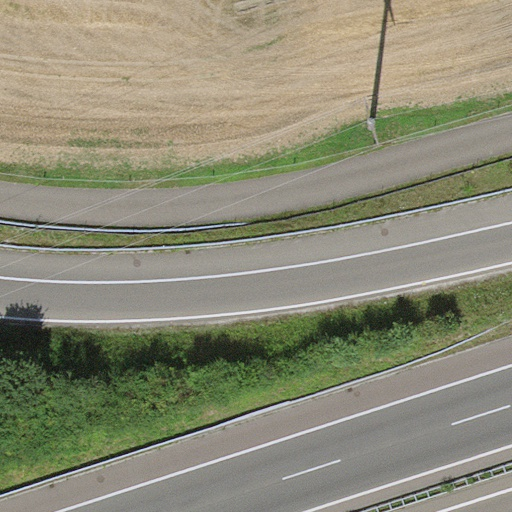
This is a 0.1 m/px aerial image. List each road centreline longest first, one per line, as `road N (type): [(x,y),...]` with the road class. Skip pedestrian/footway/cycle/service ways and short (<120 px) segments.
road 1 (track): [(511,150),(302,206),(111,226),(0,211)]
road 2 (motorway): [(511,237),(212,292),(0,291)]
road 3 (motorway): [(511,403),(176,511)]
